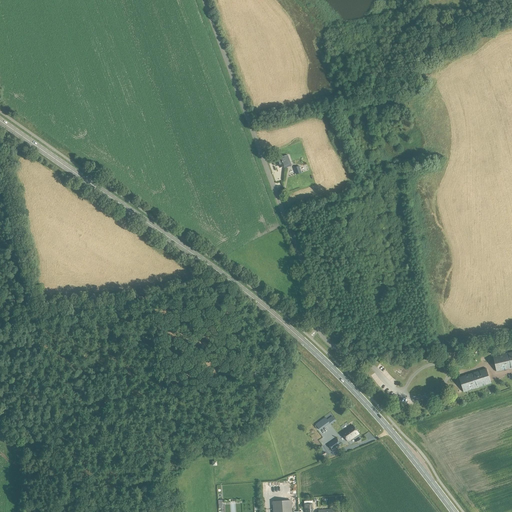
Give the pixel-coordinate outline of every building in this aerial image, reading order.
[(287,159),(285,156),(276,159),(279,167),(283,165),(284,169),(289,167),(288,163),(290,162),(289,158),(287,159)] [(294,168),(296,175),(302,173),(299,166),(294,168)] [(511,352),(494,356),(498,371),(511,368),(511,352)] [(485,369),(460,377),(462,383),(464,382),(465,385),(463,386),(465,392),(490,384),(485,369)] [(316,425),(315,426),(317,429),(318,428),(320,430),(327,425),(330,423),(327,420),(326,417),(316,425)] [(353,425),(342,433),(348,441),(359,434),(353,425)] [(336,438),(328,444),(333,451),(341,445),(336,438)] [(291,501),(274,502),(274,511),(298,511),(299,511),(292,511),(291,501)] [(313,503),(305,504),(305,508),(305,511),(313,511),(313,508),(313,503)]
